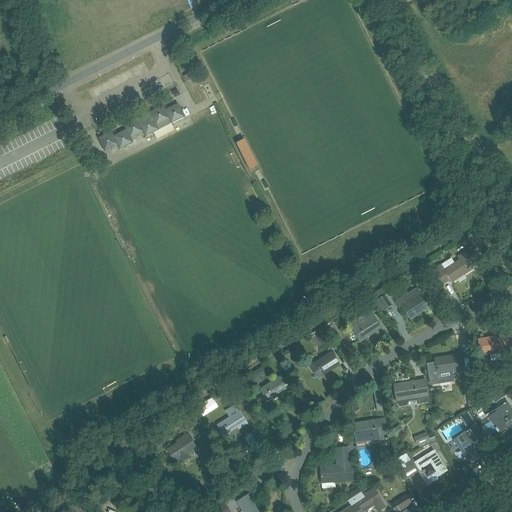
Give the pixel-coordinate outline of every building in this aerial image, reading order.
[(190,74),(184,78),(186,83),(192,80),(190,74)] [(112,132),(98,139),(103,148),(105,152),(118,146),(120,150),(133,144),(131,139),(144,133),(146,137),(159,131),(157,126),(169,120),(172,125),(185,118),(183,113),(178,105),(165,111),(163,107),(150,113),(152,118),(140,124),(137,120),(124,126),(126,131),(114,137),(112,132)] [(248,170),(257,166),(244,138),(236,142),(248,170)] [(486,241),(481,231),(471,236),(466,239),(470,247),(475,244),(476,246),(486,241)] [(471,250),(458,258),(460,261),(449,268),(446,263),(441,266),(433,272),(436,277),(442,286),(450,281),(452,283),(473,269),(471,265),(478,260),(471,250)] [(373,292),(375,298),(385,293),(383,287),(373,292)] [(417,288),(400,299),(405,306),(403,308),(405,312),(410,320),(432,306),(427,298),(424,294),(422,296),(417,288)] [(385,297),(378,301),(384,311),(391,306),(385,297)] [(352,331),(355,334),(360,343),(382,329),(366,304),(358,309),(366,322),(352,331)] [(396,324),(400,322),(394,312),(391,314),(396,324)] [(339,332),(332,323),(325,327),(332,336),(339,332)] [(319,336),(313,341),(319,349),(326,344),(319,336)] [(504,337),(478,340),(481,357),(511,351),(511,338),(511,336),(504,337)] [(292,349),(282,355),(286,360),(296,354),(292,349)] [(310,368),(312,371),(318,379),(339,365),(332,354),(310,368)] [(436,363),(428,364),(431,386),(454,382),(453,373),(464,371),(461,355),(435,360),(436,363)] [(265,366),(250,376),(254,382),(269,372),(265,366)] [(260,391),(262,394),(267,403),(289,389),(281,377),(260,391)] [(475,398),(472,378),(465,379),(468,399),(475,398)] [(425,381),(420,382),(394,386),(397,402),(398,405),(400,408),(428,403),(427,397),(428,397),(425,381)] [(506,387),(494,395),(498,402),(511,394),(506,387)] [(202,405),(197,408),(203,417),(207,414),(202,405)] [(230,418),(218,426),(220,430),(225,438),(230,435),(234,441),(241,436),(237,431),(247,424),(242,416),(239,412),(239,413),(234,406),(226,411),(230,418)] [(511,409),(508,408),(504,410),(506,412),(491,422),(500,436),(511,428),(511,409)] [(472,419),(464,424),(467,430),(475,425),(472,419)] [(366,442),(372,441),(388,438),(385,420),(354,425),(357,445),(366,443),(366,442)] [(454,440),(460,449),(465,458),(463,460),(467,467),(480,459),(472,448),(481,442),(472,429),(454,440)] [(434,432),(427,436),(426,434),(414,439),(417,445),(429,440),(435,437),(434,432)] [(234,441),(231,443),(233,447),(236,445),(244,457),(258,448),(250,434),(242,439),(241,436),(234,441)] [(196,449),(191,440),(189,437),(186,438),(185,436),(175,442),(177,445),(167,451),(169,454),(175,463),(180,459),(182,463),(189,459),(187,455),(196,449)] [(143,444),(153,456),(161,447),(150,438),(143,444)] [(435,454),(436,453),(441,450),(436,442),(430,446),(435,454)] [(322,484),(332,483),(354,481),(353,470),(351,470),(350,457),(349,457),(348,448),(336,449),(337,467),(320,468),(322,484)] [(436,453),(435,454),(429,458),(428,455),(414,464),(420,472),(422,471),(427,479),(435,474),(436,476),(440,473),(442,476),(448,472),(436,453)] [(407,456),(395,463),(401,473),(407,469),(405,466),(411,462),(407,456)] [(221,471),(212,478),(219,489),(229,482),(221,471)] [(359,488),(346,496),(349,500),(351,499),(359,494),(361,492),(359,488)] [(351,507),(343,511),(366,511),(374,507),(376,511),(380,511),(386,508),(381,500),(374,489),(364,496),(365,498),(361,501),(351,507)] [(349,500),(348,501),(351,507),(361,501),(365,498),(364,496),(361,492),(359,494),(351,499),(349,500)] [(395,503),(391,506),(394,511),(399,511),(400,511),(412,505),(409,500),(414,497),(411,493),(407,496),(407,495),(395,503)] [(263,511),(252,494),(237,503),(242,511),(263,511)]
